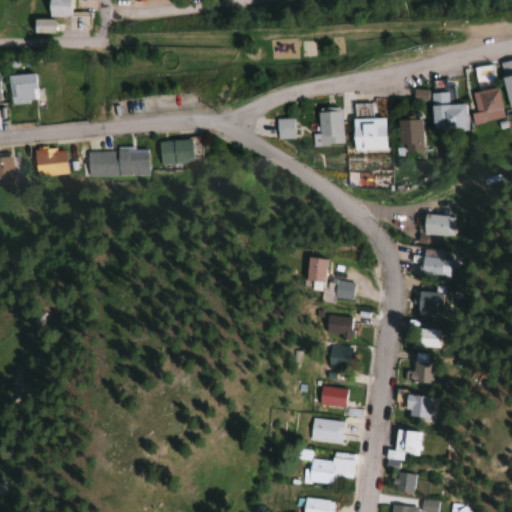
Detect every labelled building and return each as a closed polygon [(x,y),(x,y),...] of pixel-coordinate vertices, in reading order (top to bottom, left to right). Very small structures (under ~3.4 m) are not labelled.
[(69,18),(68,0),(46,0),(47,18),(69,18)] [(31,33),(52,33),(52,20),(31,20),(31,33)] [(509,109),(511,108),(511,59),(498,63),(509,109)] [(468,93),(474,124),(502,119),(496,83),(495,83),(491,65),(476,68),(481,91),(468,93)] [(35,103),(34,75),(7,76),(9,104),(35,103)] [(431,92),(431,129),(465,129),(465,104),(446,104),(446,92),(431,92)] [(370,117),(370,105),(352,106),(352,152),(385,152),(384,116),(370,117)] [(341,146),(341,109),(317,109),(317,146),(341,146)] [(276,119),(276,139),(292,139),(292,119),(276,119)] [(398,153),(421,153),(421,119),(398,119),(398,153)] [(157,142),(159,166),(191,163),(190,139),(157,142)] [(65,176),(65,150),(34,150),(34,176),(65,176)] [(147,176),(147,150),(86,151),(86,177),(147,176)] [(0,180),(11,180),(11,158),(0,158),(0,180)] [(421,235),(453,235),(453,215),(421,215),(421,235)] [(320,288),(324,260),(306,257),(302,286),(320,288)] [(449,276),(449,257),(418,257),(418,276),(449,276)] [(333,299),(352,299),(352,282),(333,282),(333,299)] [(440,314),(440,292),(415,292),(415,314),(440,314)] [(349,317),(324,316),(323,334),(348,336),(349,317)] [(411,347),(437,348),(437,329),(412,328),(411,347)] [(351,348),(328,345),(325,368),(349,370),(351,348)] [(431,382),(431,359),(412,359),(412,372),(404,372),(404,382),(431,382)] [(343,407),(344,389),(318,386),(316,405),(343,407)] [(428,417),(428,397),(404,397),(404,417),(428,417)] [(342,422),(310,418),(308,440),(339,444),(342,422)] [(391,451),(385,450),(384,459),(401,462),(402,454),(415,456),(419,433),(394,429),(391,451)] [(349,486),(353,455),(331,452),(330,461),(305,458),(303,481),(349,486)] [(411,495),(413,475),(398,473),(396,493),(411,495)] [(331,511),(331,500),(300,500),(300,511),(331,511)] [(466,511),(459,502),(446,511),(466,511)]
